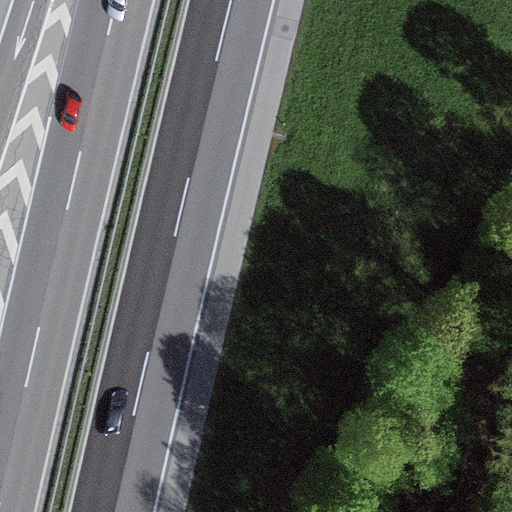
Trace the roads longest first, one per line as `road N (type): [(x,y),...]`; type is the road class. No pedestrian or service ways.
road 1 (motorway): [(111,511),(231,0)]
road 2 (motorway): [(116,0),(0,500)]
